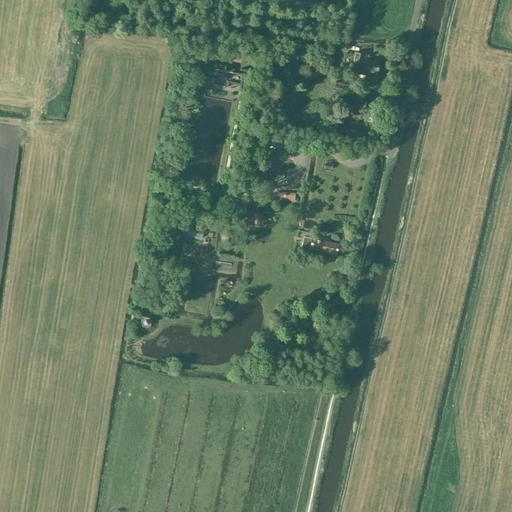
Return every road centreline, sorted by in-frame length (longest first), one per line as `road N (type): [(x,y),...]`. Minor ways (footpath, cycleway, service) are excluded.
road 1 (track): [(456,0),(340,511)]
road 2 (track): [(411,0),(387,148)]
